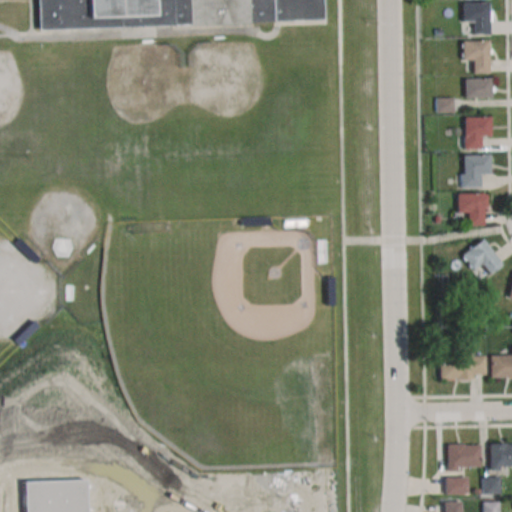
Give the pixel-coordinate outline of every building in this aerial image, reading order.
[(320,0),(322,19),(36,30),(34,0),(320,0)] [(459,1),(459,21),(470,21),(470,34),(487,34),(487,1),(459,1)] [(487,40),(459,40),(459,61),(470,61),(470,72),(487,72),(487,40)] [(491,97),(491,78),(462,78),(462,97),(491,97)] [(451,111),(451,97),(434,97),(434,111),(451,111)] [(462,148),(478,148),(478,137),(489,137),(489,116),(462,116),(462,148)] [(488,175),(488,154),(459,154),(459,186),(478,186),(478,175),(488,175)] [(455,192),(455,213),(466,213),(466,225),(484,225),(484,192),(455,192)] [(459,254),(471,271),(480,265),(486,274),(500,263),(481,237),(459,254)] [(38,255),(17,238),(11,245),(33,262),(38,255)] [(324,277),(324,306),(333,306),(333,277),(324,277)] [(11,340),(17,346),(36,326),(30,321),(11,340)] [(488,356),(489,379),(511,378),(511,347),(510,347),(510,356),(488,356)] [(437,357),(438,380),(471,379),(471,376),(483,375),(483,356),(472,357),(472,348),(459,348),(459,357),(437,357)] [(488,444),(488,472),(498,472),(498,467),(511,467),(511,445),(504,445),(504,444),(488,444)] [(445,445),(445,472),(456,472),(455,468),(478,468),(478,446),(462,446),(462,445),(445,445)] [(481,478),(498,477),(498,494),(482,495),(481,478)] [(82,511),(81,478),(19,481),(19,511),(82,511)] [(443,478),(465,478),(466,495),(444,496),(443,478)] [(441,511),(441,502),(460,502),(460,511),(441,511)] [(482,511),(482,503),(497,502),(497,511),(482,511)]
